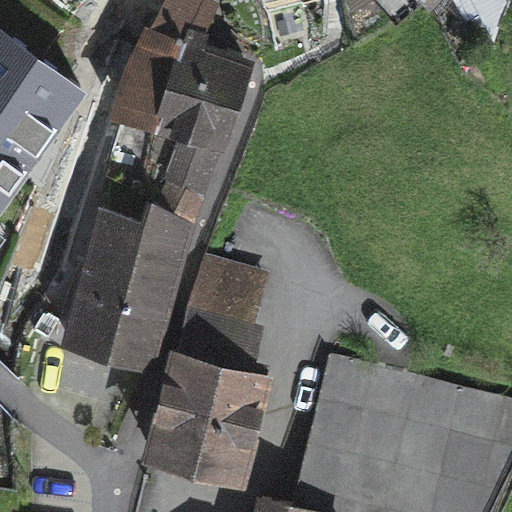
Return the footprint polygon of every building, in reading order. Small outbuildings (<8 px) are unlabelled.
[(161,0),(152,17),(147,15),(124,55),(110,105),(224,140),(254,55),(205,38),(219,0),(161,0)] [(381,0),(400,20),(424,0),(432,0),(463,61),(493,42),(511,11),(504,0),(381,0)] [(0,199),(88,76),(0,15),(0,215),(1,215),(0,214),(0,199)] [(167,176),(158,197),(195,218),(220,152),(178,134),(163,174),(167,176)] [(99,197),(61,334),(153,362),(158,333),(163,335),(195,218),(158,197),(150,192),(147,206),(99,197)] [(188,299),(179,337),(255,356),(265,317),(256,315),(269,268),(205,252),(188,299)] [(171,335),(144,446),(247,471),(275,361),(255,356),(179,337),(171,335)] [(511,396),(329,352),(295,494),(345,504),(343,511),(488,511),(511,466),(511,396)] [(295,494),(258,486),(252,511),(343,511),(345,504),(295,494)]
